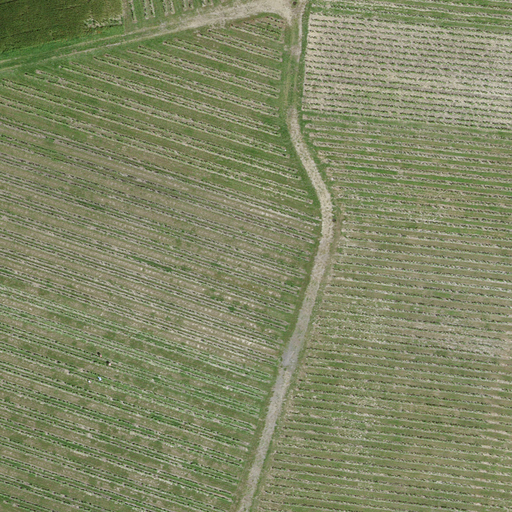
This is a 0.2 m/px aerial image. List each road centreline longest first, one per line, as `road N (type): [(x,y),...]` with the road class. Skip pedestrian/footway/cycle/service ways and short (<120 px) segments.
road 1 (track): [(298,3),(290,123),(330,218),(242,511)]
road 2 (track): [(299,0),(0,66)]
